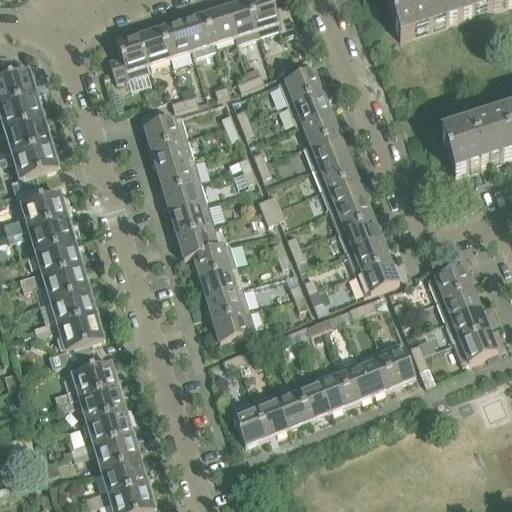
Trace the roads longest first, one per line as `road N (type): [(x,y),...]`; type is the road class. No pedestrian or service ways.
road 1 (residential): [(201,511),(58,25)]
road 2 (residential): [(511,246),(501,220),(415,251),(310,0)]
